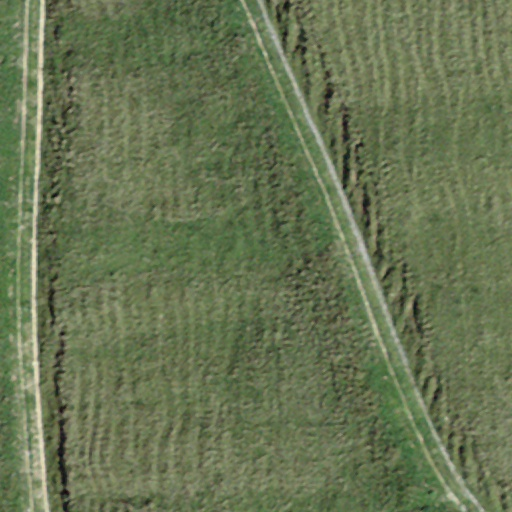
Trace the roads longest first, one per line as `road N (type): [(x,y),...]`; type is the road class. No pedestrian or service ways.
road 1 (track): [(252,0),(402,374),(443,466),(474,511)]
road 2 (track): [(40,511),(27,271),(36,0)]
